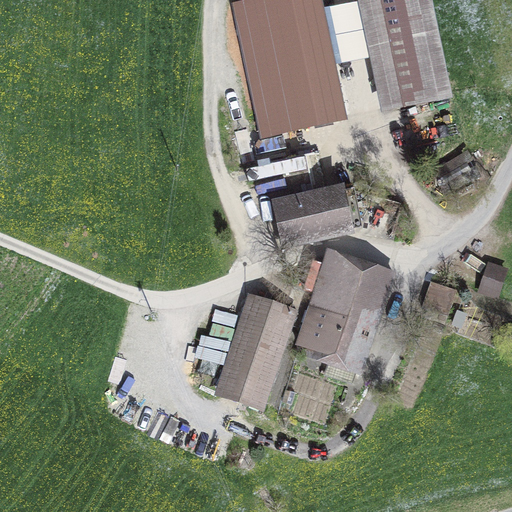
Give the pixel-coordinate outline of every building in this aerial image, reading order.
[(313,0),(285,0),(242,10),(269,132),(339,117),(313,0)] [(365,0),(388,106),(446,94),(425,0),(365,0)] [(354,190),(280,207),(288,243),(362,227),(354,190)] [(289,323),(305,328),(299,346),(353,364),(358,348),(364,350),(376,314),(370,312),(384,272),(341,257),(329,258),(325,269),(319,267),(312,287),(308,289),(297,285),(291,303),(295,305),(292,315),(289,323)] [(489,267),(481,290),(498,296),(506,272),(489,267)] [(457,292),(431,283),(423,308),(448,317),(457,292)] [(222,393),(262,406),(289,323),(292,315),(252,302),(222,393)]
